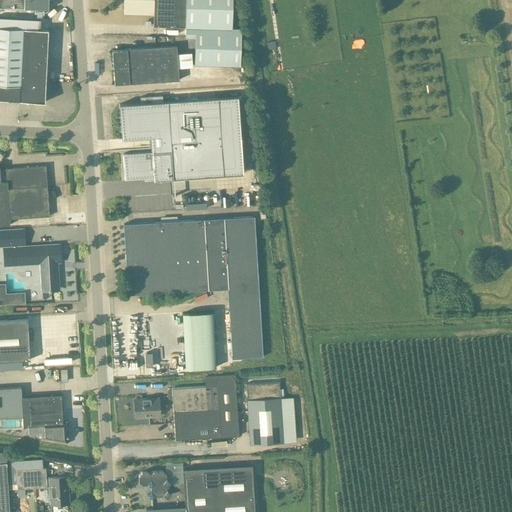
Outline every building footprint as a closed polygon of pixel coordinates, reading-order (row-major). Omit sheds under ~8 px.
[(48,0),(0,0),(0,7),(48,9),(48,0)] [(154,14),(153,26),(186,26),(186,12),(186,0),(123,0),(124,14),(154,14)] [(241,27),(232,27),(232,0),(186,0),(186,26),(185,36),(195,36),(195,63),(240,64),(241,27)] [(0,99),(44,102),(48,30),(0,27),(0,99)] [(129,83),(179,80),(176,46),(127,49),(127,50),(112,51),(114,84),(129,83)] [(171,179),(243,173),(238,96),(163,101),(162,95),(152,96),(140,97),(141,103),(119,104),(122,139),(150,137),(151,151),(123,153),(125,180),(153,178),(153,180),(155,180),(155,178),(171,176),(171,179)] [(0,225),(9,225),(9,219),(49,216),(45,165),(6,168),(6,169),(0,169),(0,225)] [(232,358),(263,356),(254,216),(123,224),(128,294),(227,288),(232,358)] [(0,245),(4,245),(24,243),(23,229),(0,230),(0,245)] [(59,261),(58,245),(4,248),(5,265),(40,263),(42,290),(58,289),(57,266),(55,267),(54,262),(59,261)] [(0,304),(25,304),(24,291),(5,292),(5,283),(0,282),(0,304)] [(182,313),(185,369),(216,367),(213,312),(182,313)] [(0,361),(30,359),(27,319),(0,320),(0,361)] [(175,440),(238,436),(234,375),(216,376),(204,377),(205,386),(172,388),(172,390),(168,390),(168,396),(172,395),(175,440)] [(247,399),(246,399),(249,444),(283,442),(280,397),(280,398),(279,381),(246,383),(247,399)] [(67,436),(68,436),(68,434),(67,434),(67,424),(63,424),(61,394),(21,397),(21,387),(0,387),(0,418),(22,417),(23,427),(28,426),(28,434),(41,433),(41,439),(68,442),(67,436)] [(135,417),(159,416),(158,398),(134,399),(135,417)] [(0,511),(9,511),(6,451),(0,451),(0,511)] [(146,511),(254,511),(252,465),(183,469),(183,481),(181,481),(178,485),(173,485),(166,479),(166,474),(162,470),(153,471),(150,474),(147,471),(142,472),(138,475),(139,480),(142,484),(147,484),(151,487),(151,491),(148,495),(152,498),(155,495),(163,494),(167,497),(173,490),(179,490),(182,492),(184,492),(185,506),(146,508),(146,511)] [(51,504),(69,503),(68,491),(67,491),(67,485),(68,484),(67,476),(49,477),(49,479),(46,479),(45,467),(15,469),(17,489),(50,487),(51,504)]
